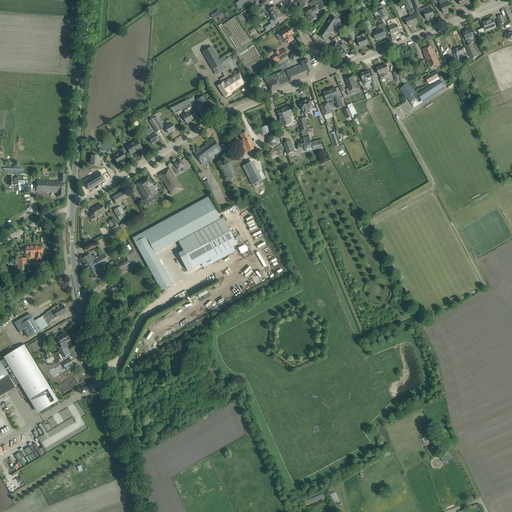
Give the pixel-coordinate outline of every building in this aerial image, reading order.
[(271,0),(270,0),(260,0),(262,3),(261,5),(262,6),(259,8),(260,9),(254,12),(255,15),(261,11),(266,8),(264,5),(271,0)] [(302,8),(307,6),(309,5),(306,0),(299,0),(298,1),(302,8)] [(410,0),(407,0),(404,1),(408,10),(413,8),(410,0)] [(420,7),(416,0),(411,0),(415,9),(420,7)] [(442,0),(439,2),(441,6),(444,13),(452,9),(449,3),(447,0),(442,0)] [(325,7),(322,3),(320,1),(315,5),(316,7),(306,14),(308,18),(307,20),(310,24),(314,22),(315,24),(320,21),(320,20),(321,19),(319,16),(317,17),(315,14),(325,7)] [(388,16),(384,9),(382,5),(376,8),(378,12),(382,19),(388,16)] [(268,11),(265,13),(268,18),(271,16),(279,10),(277,8),(276,8),(275,6),(271,9),(268,11)] [(428,10),(424,12),(427,20),(435,17),(431,9),(430,6),(426,7),(428,10)] [(270,24),(264,28),(266,31),(273,26),(272,25),(276,23),(275,21),(279,18),(282,16),(281,14),(281,13),(280,11),(279,10),(271,16),(273,19),(269,22),(271,24),(270,24)] [(408,19),(406,20),(409,26),(414,24),(414,25),(418,23),(415,16),(413,11),(409,13),(411,18),(408,19)] [(346,23),(348,27),(355,22),(351,14),(347,16),(350,20),(346,23)] [(338,27),(339,28),(342,23),(331,15),(318,35),(326,41),(338,27)] [(483,22),(484,27),(486,32),(496,28),(492,19),(483,22)] [(392,34),(400,31),(397,24),(397,25),(395,20),(391,21),(393,26),(389,28),(392,34)] [(373,34),(368,23),(364,24),(369,36),(373,34)] [(376,30),(377,32),(374,33),(376,40),(381,38),(385,37),(384,32),(382,30),(383,30),(383,28),(385,27),(383,24),(378,26),(379,29),(376,30)] [(284,29),(279,32),(284,39),(287,44),(293,40),(290,35),(293,33),(289,27),(285,30),(284,29)] [(471,30),(463,33),(466,40),(467,42),(468,44),(475,41),(474,37),(471,30)] [(344,32),(340,36),(345,41),(348,39),(344,32)] [(360,47),(368,44),(365,38),(364,34),(360,35),(362,39),(358,41),(360,47)] [(347,54),(337,43),(329,50),(339,61),(347,54)] [(472,44),(467,46),(469,51),(473,62),(475,61),(474,58),(477,57),(472,44)] [(426,59),(436,55),(434,49),(433,50),(431,46),(423,50),(425,53),(424,54),(425,58),(426,59)] [(211,47),(203,52),(213,69),(218,66),(222,72),(224,70),(221,64),(211,47)] [(454,54),(453,54),(456,61),(459,60),(458,56),(465,53),(462,47),(453,50),(454,54)] [(278,50),(275,53),(280,60),(288,54),(285,49),(279,53),(278,50)] [(412,52),(396,57),(400,65),(405,63),(404,62),(414,58),(412,52)] [(294,53),(289,56),(293,61),(297,57),(294,53)] [(440,63),(436,55),(426,59),(426,60),(427,59),(428,62),(427,62),(430,68),(440,63)] [(446,64),(453,61),(450,55),(444,58),(446,64)] [(308,59),(307,60),(303,62),(301,63),(302,65),(294,68),(286,71),(286,74),(285,74),(283,71),(264,78),(265,82),(267,82),(271,91),(280,87),(280,86),(290,82),(290,83),(307,76),(307,77),(314,73),(308,59)] [(388,75),(387,73),(389,72),(386,65),(377,68),(379,73),(379,74),(381,79),(385,77),(385,76),(388,75)] [(377,86),(373,75),(370,76),(369,71),(361,74),(363,79),(363,81),(363,80),(365,84),(368,83),(368,84),(372,82),(373,88),(374,87),(374,89),(377,88),(377,87),(377,86)] [(440,80),(435,72),(425,78),(429,85),(440,80)] [(230,93),(240,86),(245,82),(239,73),(223,83),(218,86),(225,98),(231,94),(230,93)] [(353,77),(346,79),(349,88),(346,89),(348,96),(355,93),(354,90),(357,89),(353,77)] [(422,101),(444,87),(446,85),(445,83),(442,79),(433,85),(417,94),(408,83),(405,85),(400,89),(411,103),(416,98),(420,98),(422,101)] [(337,108),(342,106),(335,88),(331,89),(331,90),(324,93),(327,101),(333,99),(337,108)] [(206,102),(204,98),(203,96),(197,100),(200,105),(196,107),(201,115),(205,113),(205,112),(207,110),(203,104),(206,102)] [(174,113),(179,111),(190,104),(187,98),(170,107),(174,113)] [(310,111),(310,109),(313,108),(310,99),(300,103),(303,112),(304,112),(304,114),(310,111)] [(328,103),(321,106),(326,120),(333,117),(328,103)] [(352,103),(348,105),(349,108),(352,117),(353,118),(358,116),(354,108),(352,103)] [(186,115),(182,117),(185,120),(186,123),(193,119),(189,113),(195,110),(192,105),(191,105),(190,104),(185,107),(186,109),(184,111),(186,115)] [(280,121),(282,125),(282,126),(292,122),(289,116),(293,114),(292,112),(290,107),(278,112),(281,120),(280,121)] [(352,117),(349,108),(344,110),(347,119),(352,117)] [(153,118),(160,130),(164,128),(158,118),(162,115),(160,112),(152,116),(153,118)] [(153,118),(150,120),(157,132),(160,130),(153,118)] [(305,118),(298,119),(301,131),(308,130),(305,118)] [(165,127),(166,129),(168,134),(175,130),(173,125),(171,124),(169,120),(166,122),(168,125),(165,127)] [(271,124),(260,128),(263,135),(274,130),(271,124)] [(159,139),(156,135),(155,134),(153,130),(146,134),(149,139),(152,143),(159,139)] [(239,144),(241,149),(243,154),(255,149),(249,136),(246,131),(240,135),(243,142),(239,144)] [(281,144),(279,145),(280,138),(274,134),(268,137),(268,144),(273,148),(278,146),(269,152),(272,158),(284,149),(281,144)] [(309,135),(302,136),(304,144),(311,142),(309,135)] [(222,150),(216,142),(213,138),(205,144),(205,145),(194,154),(197,158),(202,165),(222,150)] [(126,147),(128,150),(131,154),(138,150),(138,152),(142,149),(140,145),(137,140),(126,147)] [(291,140),(283,143),(288,154),(295,151),(291,140)] [(225,152),(230,148),(226,142),(221,146),(225,152)] [(304,144),(305,147),(303,148),(304,151),(313,149),(311,143),(304,144)] [(119,149),(121,152),(113,157),(118,164),(126,159),(124,155),(127,153),(123,147),(119,149)] [(103,157),(96,156),(91,156),(91,165),(98,166),(98,160),(102,160),(103,157)] [(183,159),(172,166),(177,174),(178,175),(180,173),(186,169),(189,168),(188,167),(183,159)] [(262,180),(258,173),(252,161),(242,166),(249,178),(252,185),(262,180)] [(226,178),(235,174),(230,162),(221,166),(226,178)] [(162,173),(158,175),(162,182),(163,181),(172,195),(182,189),(169,169),(165,171),(166,172),(163,174),(162,173)] [(91,176),(84,180),(89,188),(98,183),(98,182),(100,181),(101,182),(105,179),(100,170),(94,174),(94,175),(91,176)] [(66,174),(61,174),(60,174),(60,182),(37,180),(36,192),(58,193),(58,197),(64,198),(65,182),(66,174)] [(149,177),(135,185),(145,201),(147,200),(153,197),(154,196),(149,187),(153,185),(153,184),(149,177)] [(207,187),(210,193),(215,191),(211,184),(207,187)] [(128,197),(126,195),(124,191),(113,197),(115,202),(117,204),(122,201),(125,206),(128,205),(125,199),(128,197)] [(178,242),(221,219),(212,203),(164,229),(172,243),(178,240),(178,242)] [(92,220),(97,217),(106,212),(101,204),(92,210),(93,212),(89,214),(92,220)] [(120,207),(114,210),(118,217),(120,221),(124,218),(123,217),(125,215),(120,207)] [(156,243),(168,236),(156,214),(144,221),(156,243)] [(114,218),(110,220),(113,225),(111,226),(113,230),(119,227),(114,218)] [(183,250),(178,253),(187,271),(193,268),(202,263),(215,257),(217,261),(235,251),(233,247),(237,244),(223,218),(214,223),(209,225),(203,228),(193,234),(178,242),(183,250)] [(38,246),(26,247),(26,255),(27,255),(27,259),(35,259),(35,260),(43,260),(42,247),(38,247),(38,246)] [(85,257),(81,259),(87,270),(94,266),(99,263),(101,266),(102,265),(103,267),(106,266),(105,264),(109,262),(108,260),(107,259),(106,257),(104,253),(91,261),(90,259),(88,255),(85,257)] [(17,265),(26,264),(29,263),(29,261),(26,261),(26,258),(22,258),(21,256),(17,256),(17,259),(17,265)] [(94,266),(87,270),(93,279),(97,276),(104,272),(105,273),(109,271),(106,266),(103,267),(102,265),(101,266),(99,263),(94,266)] [(26,264),(17,265),(18,275),(24,275),(24,276),(27,276),(26,264)] [(165,272),(154,277),(161,291),(172,285),(168,278),(165,272)] [(47,313),(42,316),(47,324),(50,321),(51,321),(60,316),(61,317),(68,313),(67,311),(67,310),(66,308),(65,308),(63,306),(60,307),(53,311),(52,309),(46,313),(47,313)] [(32,318),(17,327),(20,332),(24,330),(24,331),(28,338),(40,331),(32,318)] [(68,335),(67,335),(66,333),(57,338),(61,345),(58,347),(60,351),(68,346),(66,343),(70,340),(71,335),(68,335)] [(73,358),(79,354),(75,346),(70,349),(68,346),(60,351),(64,358),(71,354),(73,358)] [(49,388),(24,347),(5,358),(4,358),(5,359),(1,362),(0,360),(0,395),(8,390),(2,379),(14,372),(38,411),(51,404),(43,391),(49,388)] [(63,364),(65,368),(73,363),(70,359),(63,364)] [(47,432),(50,437),(64,430),(61,425),(47,432)] [(421,439),(425,444),(434,439),(435,440),(438,438),(432,430),(423,436),(424,437),(421,439)] [(33,444),(37,450),(42,447),(39,441),(33,444)] [(446,452),(445,451),(439,455),(444,463),(450,459),(453,458),(449,450),(446,452)] [(339,500),(335,492),(330,495),(333,502),(339,500)] [(307,500),(308,503),(324,497),(323,494),(307,500)]
